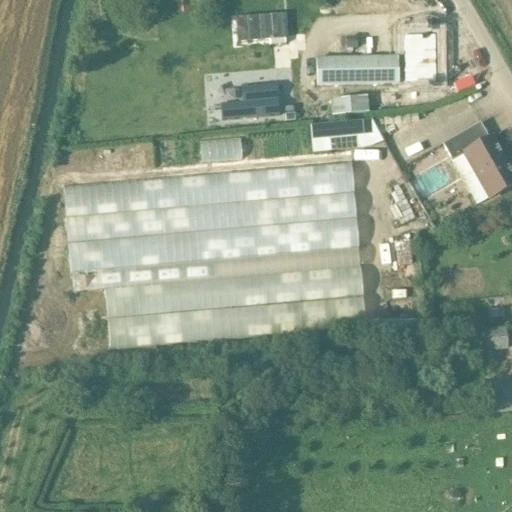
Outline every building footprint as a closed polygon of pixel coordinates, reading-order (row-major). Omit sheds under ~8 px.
[(400,31),(401,79),(433,78),(432,30),(400,31)] [(396,58),(316,59),(316,86),(396,85),(396,58)] [(222,122),(278,117),(276,86),(241,88),(242,104),(220,106),(222,122)] [(366,98),(328,101),(331,118),(367,114),(366,98)] [(168,136),(167,113),(143,114),(144,137),(168,136)] [(381,142),(370,122),(309,127),(312,154),(360,150),(370,148),(381,142)] [(462,158),(487,202),(511,187),(511,172),(492,137),(487,140),(478,125),(441,147),(452,163),(462,158)] [(350,166),(64,190),(71,277),(358,253),(350,166)] [(360,267),(103,290),(107,351),(363,330),(360,267)] [(490,312),(491,320),(503,319),(502,311),(490,312)] [(475,330),(478,354),(507,351),(505,328),(475,330)] [(511,412),(511,388),(510,389),(508,381),(482,385),(486,416),(511,412)]
